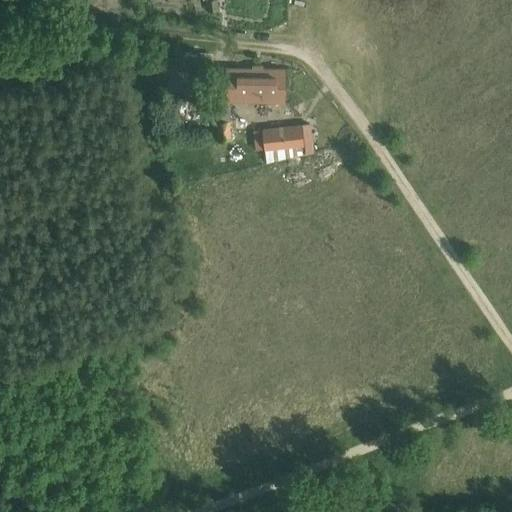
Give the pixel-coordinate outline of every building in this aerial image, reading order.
[(284,69),(227,69),(226,99),(229,100),(284,100),(284,69)] [(175,91),(166,99),(175,110),(184,102),(175,91)] [(215,120),(217,120),(229,120),(229,100),(226,99),(215,99),(215,120)] [(217,121),(217,140),(230,140),(230,121),(217,121)] [(304,146),(302,123),(262,127),(264,150),(304,146)]
